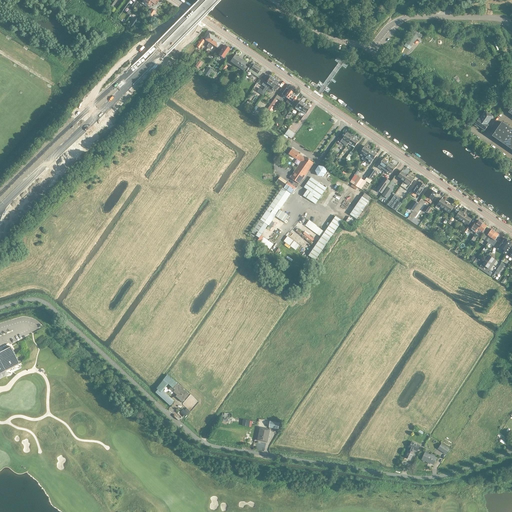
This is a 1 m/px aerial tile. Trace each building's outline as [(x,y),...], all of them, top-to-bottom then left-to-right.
[(136,17),(130,25),(133,27),(139,20),(136,17)] [(410,49),(418,37),(420,38),(422,35),(414,30),(405,46),(410,49)] [(209,34),(205,40),(209,43),(206,47),(208,48),(215,38),(209,34)] [(221,42),(215,38),(208,48),(210,49),(213,46),(216,48),(221,42)] [(199,48),(204,41),(202,39),(196,47),(199,48)] [(224,45),(220,51),(218,54),(223,58),(225,55),(226,55),(230,49),(224,45)] [(235,55),(230,62),(243,71),(246,67),(245,66),(246,63),(235,55)] [(253,64),(251,68),(249,66),(246,70),(248,71),(245,74),(250,78),(253,75),(257,78),(260,74),(258,73),(261,69),(253,64)] [(207,77),(212,70),(208,67),(203,74),(207,77)] [(272,76),(271,77),(270,76),(268,79),(267,77),(264,82),(264,81),(261,85),(264,87),(262,89),(259,88),(257,92),(263,96),(269,86),(270,86),(275,79),(274,79),(274,78),(272,76)] [(276,80),(275,80),(275,79),(270,86),(267,90),(271,93),(274,89),(275,88),(276,89),(278,87),(277,86),(279,82),(278,82),(278,81),(276,80)] [(286,88),(282,95),(288,99),(286,102),(289,104),(287,107),(289,108),(290,107),(293,103),(297,98),(294,96),(295,95),(292,93),(292,92),(286,88)] [(271,112),(279,101),(276,98),(267,108),(271,112)] [(300,111),(305,104),(300,100),(295,108),(300,111)] [(310,107),(305,104),(300,111),(305,115),(310,107)] [(487,125),(493,117),(486,112),(480,120),(479,119),(476,124),(474,126),(477,128),(478,126),(485,130),(488,125),(487,125)] [(511,129),(506,125),(502,122),(500,126),(495,133),(493,136),(497,139),(511,149),(511,129)] [(288,129),(284,135),(290,140),(294,134),(288,129)] [(342,139),(343,140),(341,143),(346,146),(353,137),(346,132),(342,139)] [(359,141),(353,137),(346,146),(347,146),(350,148),(352,146),(354,148),(359,141)] [(365,146),(362,151),(361,152),(367,156),(371,150),(365,146)] [(296,159),(300,162),(290,178),(300,184),(314,163),(304,156),(304,157),(300,154),(300,153),(293,148),(289,154),(296,159)] [(371,150),(367,156),(366,157),(370,160),(369,160),(372,162),(374,159),(378,154),(371,150)] [(384,158),(379,165),(378,167),(381,169),(384,171),(385,170),(390,163),(384,158)] [(396,167),(390,163),(385,170),(388,173),(389,172),(392,174),(396,167)] [(324,177),(327,172),(325,166),(319,166),(316,171),(318,176),(324,177)] [(372,180),(371,179),(376,171),(373,169),(365,180),(370,183),(372,180)] [(400,180),(404,182),(408,175),(402,171),(398,176),(401,178),(400,180)] [(415,180),(408,175),(404,182),(401,185),(408,190),(415,180)] [(297,189),(283,179),(280,177),(276,183),(293,194),(297,189)] [(351,182),(359,187),(363,180),(358,177),(355,182),(352,180),(351,182)] [(382,194),(391,181),(385,177),(376,190),(382,194)] [(304,188),(307,190),(303,196),(316,204),(326,188),(311,178),(304,188)] [(417,185),(415,188),(413,191),(419,196),(426,186),(421,182),(419,186),(417,185)] [(387,199),(393,190),(388,187),(382,195),(387,199)] [(283,188),(252,233),(260,238),(268,226),(269,226),(276,216),(278,218),(280,215),(278,213),(291,194),(283,188)] [(432,200),(437,193),(431,189),(429,192),(428,192),(426,195),(432,200)] [(397,211),(404,201),(395,194),(388,205),(397,211)] [(357,219),(369,201),(363,196),(350,214),(357,219)] [(440,207),(443,209),(448,203),(442,198),(438,203),(441,205),(440,207)] [(414,211),(419,203),(415,200),(410,208),(414,211)] [(454,207),(448,203),(443,209),(446,211),(447,210),(451,212),(454,207)] [(455,217),(462,222),(466,216),(460,211),(455,217)] [(343,220),(336,216),(309,255),(316,260),(343,220)] [(472,220),(466,216),(462,222),(465,224),(466,223),(468,225),(472,220)] [(321,236),(325,230),(310,220),(306,225),(321,236)] [(479,220),(476,224),(473,227),(474,227),(478,230),(483,223),(479,220)] [(487,226),(483,223),(478,230),(480,231),(480,232),(480,233),(478,235),(481,237),(485,230),(487,226)] [(492,229),(490,231),(488,229),(484,235),(482,238),(484,239),(486,236),(487,236),(489,237),(487,240),(488,241),(487,242),(488,242),(496,232),(492,229)] [(499,234),(496,232),(488,242),(486,245),(488,246),(490,243),(494,246),(497,241),(496,240),(499,234)] [(284,241),(296,250),(300,244),(288,236),(284,241)] [(511,243),(504,238),(497,248),(507,255),(510,250),(508,248),(511,243)] [(489,255),(483,264),(488,268),(494,259),(489,255)] [(498,275),(505,265),(502,263),(495,273),(498,275)] [(10,348),(0,352),(0,379),(23,368),(10,348)] [(189,394),(167,375),(157,389),(158,390),(155,392),(170,405),(174,401),(163,391),(168,384),(174,390),(173,392),(176,395),(175,396),(182,402),(189,394)] [(187,408),(185,410),(184,409),(181,412),(186,416),(191,411),(187,408)] [(233,418),(233,412),(229,412),(229,413),(222,412),(222,416),(221,421),(232,423),(233,418)] [(270,429),(261,427),(262,423),(258,422),(257,427),(260,427),(258,440),(268,442),(270,429)] [(420,445),(412,442),(410,447),(409,447),(407,451),(408,451),(405,457),(410,459),(414,453),(413,452),(414,450),(417,451),(420,445)] [(442,452),(447,455),(451,447),(447,445),(442,452)] [(438,455),(426,449),(421,459),(434,465),(438,455)]
